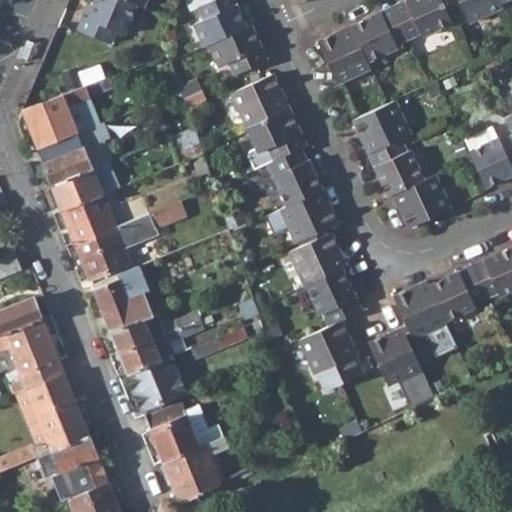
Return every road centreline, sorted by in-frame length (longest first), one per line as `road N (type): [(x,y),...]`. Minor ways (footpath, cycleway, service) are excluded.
road 1 (residential): [(0,143),(146,500)]
road 2 (residential): [(394,250),(365,223),(275,27)]
road 3 (residential): [(394,250),(435,247),(511,212)]
